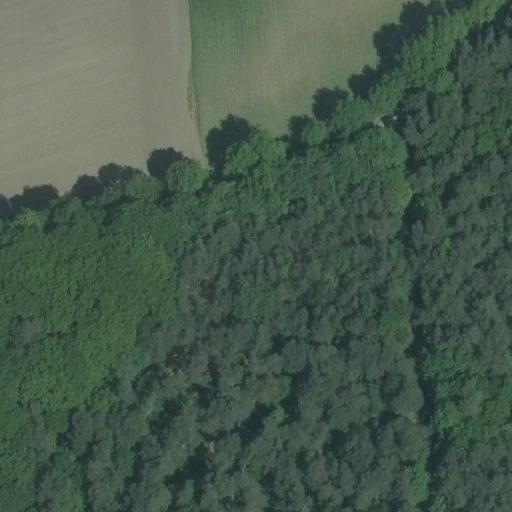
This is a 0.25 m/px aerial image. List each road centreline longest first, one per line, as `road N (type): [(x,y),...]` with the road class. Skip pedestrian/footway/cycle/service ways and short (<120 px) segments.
road 1 (track): [(411,511),(383,123),(511,125)]
road 2 (track): [(33,511),(183,212)]
